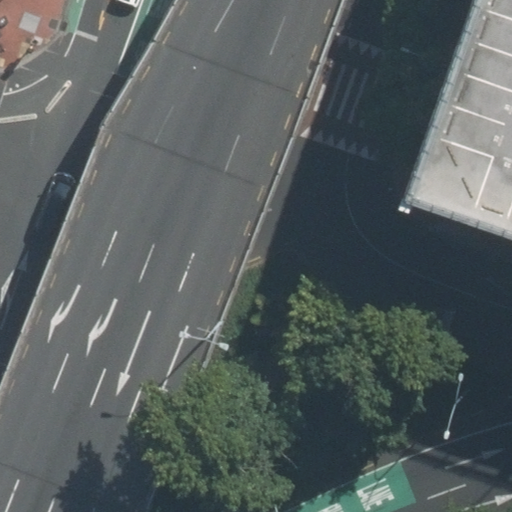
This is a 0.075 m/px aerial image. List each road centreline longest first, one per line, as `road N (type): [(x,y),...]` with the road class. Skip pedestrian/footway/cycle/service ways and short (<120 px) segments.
road 1 (secondary): [(270,0),(197,160),(59,511)]
road 2 (residential): [(347,201),(223,222),(67,183)]
road 3 (secondary): [(400,0),(363,101),(347,201)]
road 4 (secondary): [(347,201),(371,247),(398,268),(511,312)]
road 5 (secondary): [(0,369),(67,183)]
road 6 (secondary): [(67,183),(140,0)]
